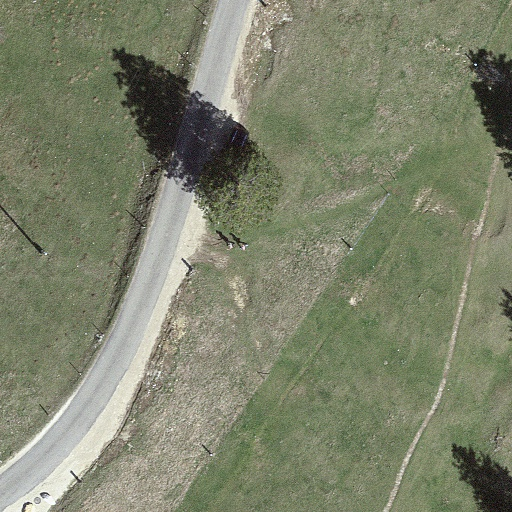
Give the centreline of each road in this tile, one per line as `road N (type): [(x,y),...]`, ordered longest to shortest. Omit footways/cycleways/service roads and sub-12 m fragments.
road 1 (tertiary): [(0,495),(77,419),(131,328),(234,0)]
road 2 (track): [(176,201),(204,245),(248,391)]
road 3 (track): [(248,391),(235,430),(181,511)]
